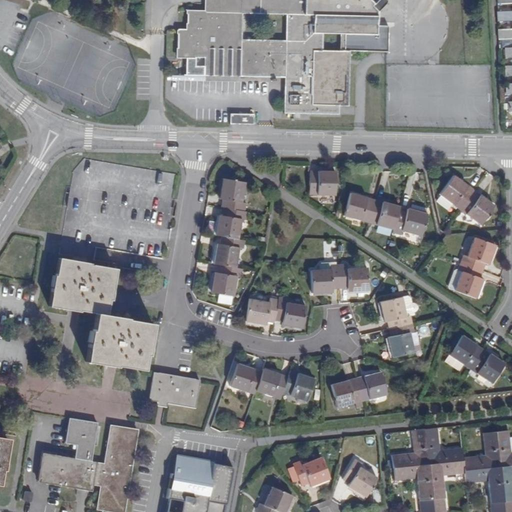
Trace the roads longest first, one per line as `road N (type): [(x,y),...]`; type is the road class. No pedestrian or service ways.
road 1 (residential): [(342,334),(306,347),(246,342),(203,330),(176,311),(202,142)]
road 2 (unclassified): [(202,142),(511,148)]
road 3 (unknown): [(162,232),(76,214),(72,200),(89,168),(162,184),(167,193)]
road 4 (unclassified): [(57,131),(202,142)]
road 5 (unknown): [(159,140),(165,0)]
road 6 (unknown): [(266,143),(263,101),(173,95)]
